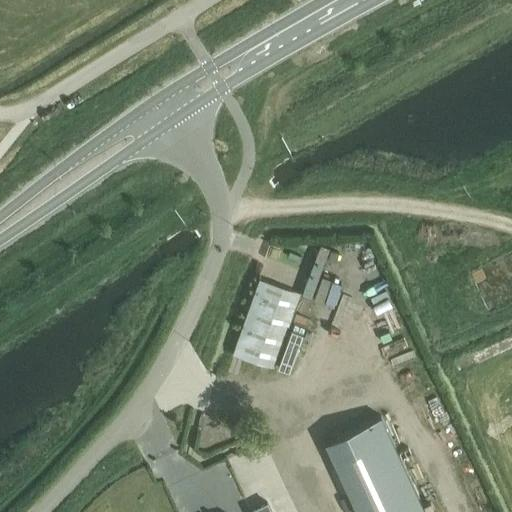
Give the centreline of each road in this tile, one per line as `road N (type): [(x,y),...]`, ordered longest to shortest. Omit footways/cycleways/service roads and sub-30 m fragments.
road 1 (unclassified): [(38,511),(138,402),(215,261),(222,217),(216,192),(168,107)]
road 2 (residential): [(0,116),(27,110),(208,0)]
road 3 (secondary): [(168,107),(351,0)]
road 4 (secondary): [(0,228),(168,107)]
